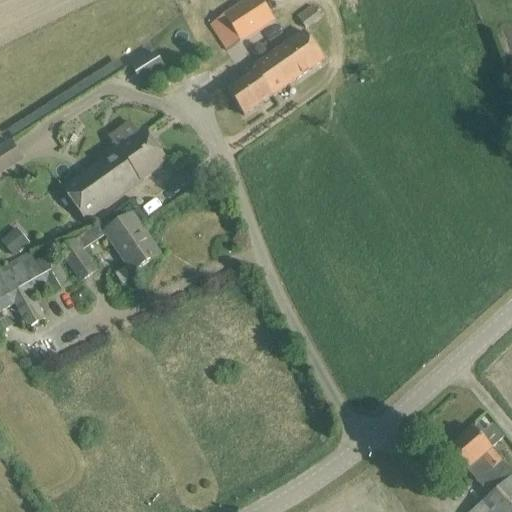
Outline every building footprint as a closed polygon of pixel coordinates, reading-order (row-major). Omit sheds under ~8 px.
[(265,0),(249,0),(214,23),(231,49),(278,19),(265,0)] [(312,7),(297,18),(305,29),(320,18),(312,7)] [(255,73),(227,92),(244,117),(325,61),(305,33),(253,69),(255,73)] [(119,150),(64,190),(86,221),(166,163),(144,132),(139,136),(131,124),(110,139),(119,150)] [(26,138),(32,147),(48,135),(41,126),(26,138)] [(0,151),(0,174),(19,162),(9,146),(0,151)] [(106,233),(100,224),(61,250),(82,282),(96,272),(82,252),(106,235),(132,274),(159,255),(132,215),(106,233)] [(2,244),(13,257),(22,249),(11,237),(2,244)] [(28,254),(0,270),(0,313),(14,305),(28,329),(44,320),(30,296),(45,286),(50,293),(68,282),(51,253),(34,264),(28,254)] [(473,429),(449,451),(490,498),(511,478),(511,473),(491,449),(480,437),(473,429)] [(511,511),(511,478),(490,498),(473,511),(511,511)]
